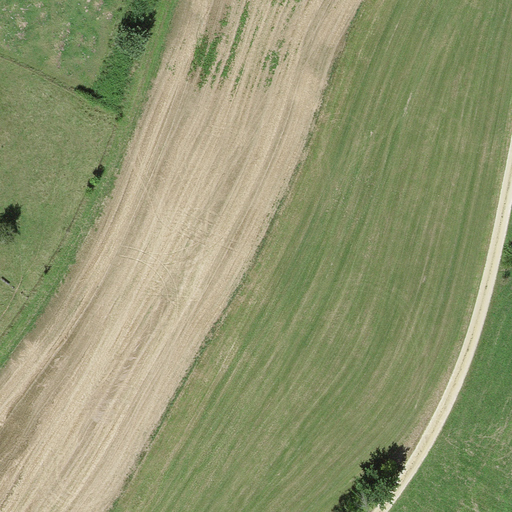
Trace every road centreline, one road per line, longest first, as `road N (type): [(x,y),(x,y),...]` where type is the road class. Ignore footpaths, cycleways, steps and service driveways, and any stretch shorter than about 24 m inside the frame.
road 1 (track): [(511,152),(462,360),(427,435),(374,511)]
road 2 (track): [(10,335),(76,229),(125,123),(163,0)]
